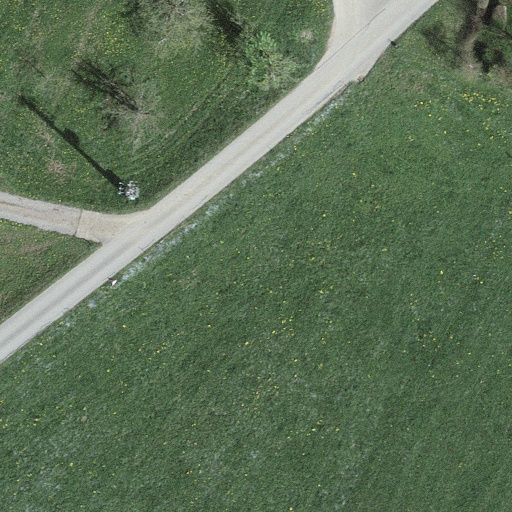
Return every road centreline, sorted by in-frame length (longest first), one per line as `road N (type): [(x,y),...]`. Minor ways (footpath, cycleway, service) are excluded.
road 1 (unclassified): [(0,337),(401,0)]
road 2 (track): [(0,208),(133,229)]
